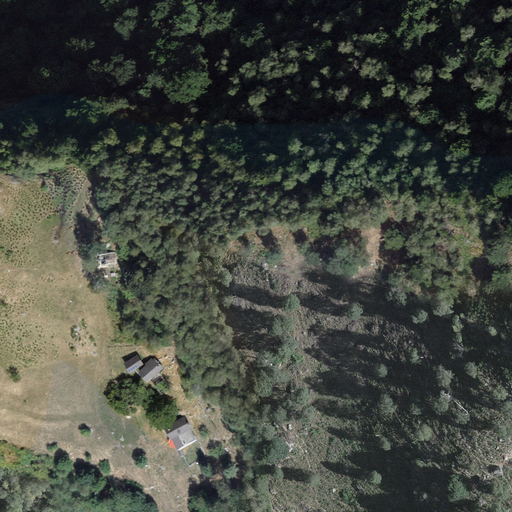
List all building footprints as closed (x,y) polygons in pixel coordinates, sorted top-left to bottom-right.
[(102,254),(116,253),(114,239),(100,241),(102,254)] [(99,266),(114,264),(113,254),(98,256),(99,266)] [(143,365),(137,355),(123,364),(129,374),(143,365)] [(146,366),(138,373),(146,382),(153,376),(155,378),(160,374),(159,372),(163,369),(155,358),(152,360),(151,359),(144,364),(146,366)] [(184,417),(163,427),(170,441),(172,440),(189,431),(191,430),(184,417)] [(189,431),(172,440),(177,450),(194,441),(189,431)]
